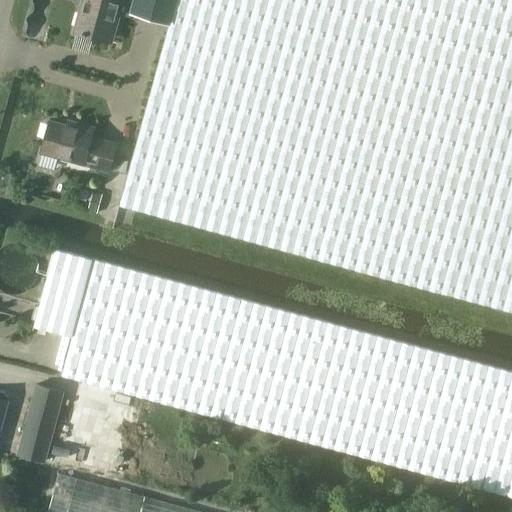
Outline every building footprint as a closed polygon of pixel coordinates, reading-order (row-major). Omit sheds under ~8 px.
[(112,19),(117,20),(121,0),(83,0),(75,32),(106,40),(112,19)] [(511,311),(511,0),(175,0),(169,22),(120,205),(511,311)] [(169,22),(175,0),(136,0),(133,12),(169,22)] [(41,152),(83,164),(108,171),(116,145),(91,138),(93,129),(75,124),(74,129),(49,122),(48,126),(46,125),(43,137),(45,137),(41,152)] [(78,198),(85,200),(88,191),(80,189),(78,198)] [(93,192),(87,211),(97,213),(102,194),(93,192)] [(14,295),(19,294),(25,292),(30,289),(34,285),(37,280),(39,274),(40,269),(39,262),(38,257),(35,251),(32,247),(27,244),(22,241),(17,240),(11,239),(5,240),(0,242),(0,292),(5,294),(10,295),(14,295)] [(511,371),(100,260),(54,249),(33,326),(72,336),(61,375),(511,496),(511,371)] [(18,454),(45,461),(63,393),(36,385),(18,454)] [(47,511),(204,511),(58,473),(47,511)] [(21,485),(21,486),(21,487),(22,488),(22,489),(23,490),(24,490),(24,491),(25,491),(26,492),(27,492),(28,492),(29,492),(30,492),(31,491),(32,491),(32,490),(33,490),(34,489),(34,488),(35,487),(35,486),(35,485),(35,484),(35,483),(34,482),(34,481),(33,481),(33,480),(32,480),(31,479),(30,479),(29,478),(28,478),(27,478),(26,479),(25,479),(24,480),(23,480),(23,481),(22,481),(22,482),(22,483),(21,483),(21,484),(21,485)]
